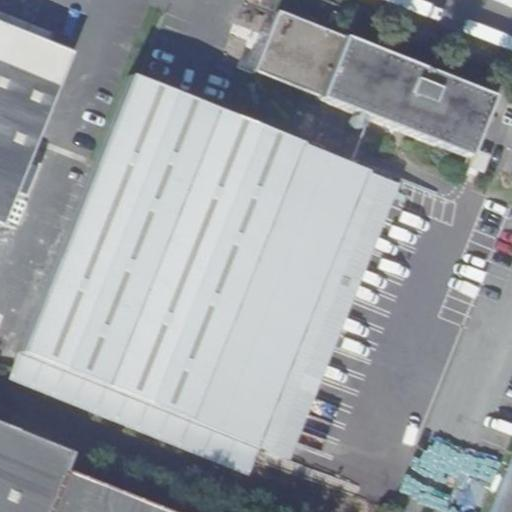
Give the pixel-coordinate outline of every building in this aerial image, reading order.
[(276,11),(253,70),(316,96),(341,35),(276,11)] [(0,26),(0,210),(63,52),(0,26)] [(316,96),(253,70),(252,73),(470,157),(494,93),(341,35),(316,96)] [(15,352),(243,444),(280,459),(405,159),(368,145),(136,52),(15,352)] [(233,469),(243,444),(15,352),(11,360),(5,376),(233,469)] [(0,511),(40,511),(58,466),(65,449),(0,423),(0,511)] [(511,511),(511,457),(489,511),(511,511)] [(40,511),(173,511),(58,466),(40,511)]
